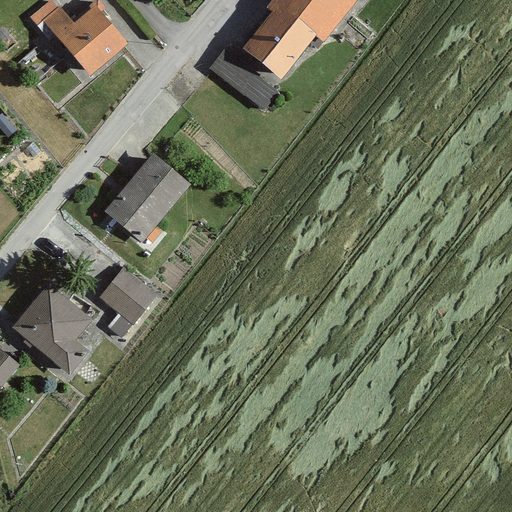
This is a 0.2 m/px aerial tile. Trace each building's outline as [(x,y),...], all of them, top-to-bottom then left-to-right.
[(53,0),(42,0),(29,13),(85,75),(123,40),(89,2),(71,19),(53,0)] [(267,10),(238,47),(274,77),(310,33),(320,41),(352,0),(263,0),(260,4),(267,10)] [(275,88),(218,49),(205,67),(263,107),(275,88)] [(186,179),(150,149),(99,209),(136,239),(186,179)] [(154,292),(119,266),(96,297),(117,312),(105,328),(120,338),(154,292)] [(41,282),(8,325),(65,370),(82,348),(71,340),(88,319),(41,282)] [(0,386),(18,362),(0,348),(0,386)]
